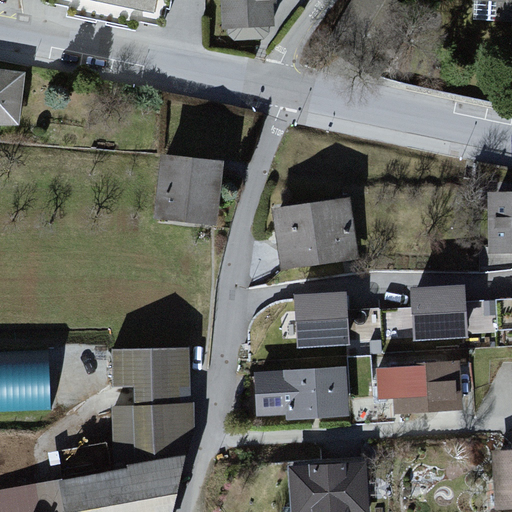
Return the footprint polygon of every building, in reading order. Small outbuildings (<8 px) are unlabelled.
[(47,0),(47,2),(151,20),(154,0),(47,0)] [(271,0),(222,0),(223,43),(272,43),(271,0)] [(398,5),(390,0),(354,0),(335,31),(367,52),(398,5)] [(511,0),(474,0),(472,28),(511,31),(511,0)] [(29,69),(0,66),(0,133),(23,136),(29,69)] [(224,164),(161,160),(157,226),(220,230),(224,164)] [(511,189),(487,191),(490,272),(511,271),(511,189)] [(350,196),(273,206),(282,273),(359,262),(350,196)] [(416,344),(470,342),(468,289),(414,292),(416,344)] [(297,297),(298,351),(351,350),(350,297),(297,297)] [(0,353),(0,412),(51,411),(50,353),(0,353)] [(190,353),(115,355),(116,389),(136,389),(136,401),(190,400),(190,353)] [(463,365),(378,371),(380,402),(396,401),(397,420),(467,415),(463,365)] [(350,368),(256,375),(260,426),(354,419),(350,368)] [(198,405),(116,408),(118,457),(157,455),(200,438),(198,405)] [(511,511),(511,450),(488,452),(491,511),(511,511)] [(175,511),(186,458),(60,481),(65,511),(175,511)] [(290,463),(291,511),(372,511),(371,460),(290,463)] [(0,511),(61,511),(58,483),(0,489),(0,511)]
